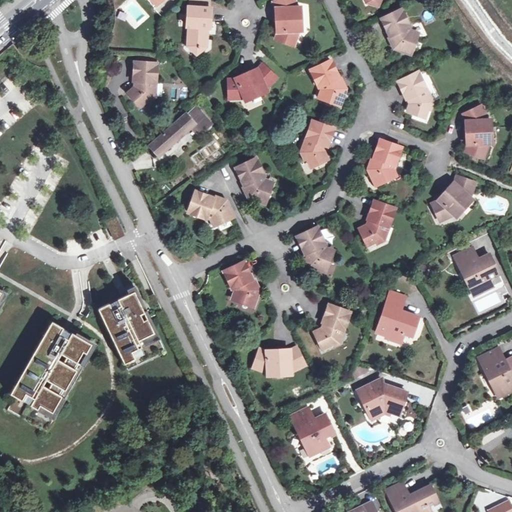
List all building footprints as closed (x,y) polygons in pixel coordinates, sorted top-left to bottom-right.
[(273,37),(287,42),(292,29),(297,29),(300,29),(300,22),(300,13),(300,6),(297,6),(294,0),(273,0),(277,7),(277,14),(274,14),(274,23),(277,24),(277,27),(273,37)] [(187,26),(186,45),(205,47),(206,27),(208,27),(209,8),(186,6),(185,25),(187,26)] [(422,13),(426,23),(435,20),(431,10),(422,13)] [(380,20),(388,37),(389,37),(393,45),(391,49),(408,56),(414,39),(409,37),(407,32),(405,29),(408,28),(400,11),(380,20)] [(292,29),(287,42),(292,44),(297,29),(292,29)] [(205,47),(186,45),(195,54),(205,47)] [(320,86),(322,90),(324,94),(322,99),(338,105),(344,88),(339,87),(336,79),(338,78),(329,59),(309,69),(317,87),(320,86)] [(138,106),(149,96),(150,82),(154,82),(155,63),(132,61),(131,80),(133,80),(133,85),(126,91),(138,106)] [(225,79),(227,94),(241,93),(242,98),(244,101),(249,98),(258,94),(265,91),(264,87),(274,76),(260,64),(253,70),(248,73),(247,70),(239,74),(240,76),(234,79),(225,79)] [(422,119),(427,106),(421,93),(425,91),(416,73),(395,82),(404,100),(405,99),(408,105),(405,113),(422,119)] [(421,93),(427,106),(431,104),(425,91),(421,93)] [(464,153),(479,158),(483,145),(489,144),(492,144),(491,138),(491,128),(491,120),(487,120),(482,107),(464,115),(467,122),(468,129),(464,129),(465,139),(468,138),(468,143),(464,153)] [(157,156),(190,128),(202,117),(195,108),(186,116),(184,114),(148,146),(157,156)] [(202,117),(190,128),(197,136),(210,125),(202,117)] [(309,140),(304,154),(310,167),(326,160),(323,152),(325,147),(326,147),(332,129),(312,121),(305,138),(309,140)] [(300,153),(304,154),(309,140),(305,138),(300,153)] [(369,168),(365,169),(372,185),(388,177),(385,171),(387,166),(388,164),(392,166),(399,147),(377,139),(370,159),(372,159),(369,168)] [(483,145),(479,158),(484,159),(489,144),(483,145)] [(241,187),(243,186),(247,194),(244,200),(260,206),(266,189),(261,187),(259,182),(257,179),(262,177),(253,159),(232,169),(241,187)] [(429,204),(436,217),(448,212),(452,215),(454,217),(458,212),(465,205),(470,199),(468,197),(473,183),(455,177),(452,184),(448,189),(445,187),(439,194),(441,196),(437,200),(429,204)] [(247,194),(243,186),(241,187),(238,188),(244,200),(247,194)] [(204,217),(206,218),(212,219),(214,225),(230,217),(223,201),(219,204),(209,200),(210,199),(191,192),(184,214),(203,220),(204,217)] [(364,244),(377,238),(382,225),(386,226),(393,208),(371,200),(365,219),(366,219),(364,225),(357,228),(364,244)] [(465,205),(458,212),(460,214),(467,207),(465,205)] [(448,212),(436,217),(438,222),(452,215),(448,212)] [(305,252),(306,252),(311,262),(308,267),(326,273),(332,256),(326,254),(324,249),(322,245),(325,243),(317,225),(296,235),(305,252)] [(382,225),(377,238),(381,240),(386,226),(382,225)] [(454,256),(469,287),(474,284),(478,293),(493,286),(489,278),(498,274),(491,258),(480,263),(478,259),(472,247),(454,256)] [(311,262),(306,252),(305,252),(302,253),(308,267),(311,262)] [(480,263),(491,258),(489,253),(478,259),(480,263)] [(234,286),(235,287),(237,291),(234,300),(251,307),(258,290),(254,288),(249,278),(252,278),(243,260),(223,270),(231,287),(234,286)] [(254,288),(258,290),(253,277),(252,278),(249,278),(254,288)] [(474,284),(469,287),(473,295),(478,293),(474,284)] [(405,296),(390,290),(376,330),(385,334),(385,336),(400,342),(404,333),(411,335),(418,317),(400,310),(405,296)] [(109,303),(98,308),(125,363),(127,369),(165,352),(149,318),(147,318),(141,305),(134,291),(118,299),(121,305),(112,309),(109,303)] [(500,296),(476,305),(478,312),(502,302),(500,296)] [(118,299),(109,303),(112,309),(121,305),(118,299)] [(319,349),(332,343),(337,330),(341,331),(348,313),(325,305),(318,323),(320,324),(318,329),(311,332),(319,349)] [(63,328),(52,321),(33,354),(38,357),(34,363),(29,360),(10,393),(2,406),(46,432),(96,346),(91,344),(72,333),(68,339),(59,334),(63,328)] [(72,333),(63,328),(59,334),(68,339),(72,333)] [(337,330),(332,343),(336,344),(341,331),(337,330)] [(256,349),(252,363),(264,367),(265,373),(265,376),(271,376),(282,376),(289,376),(289,372),(302,365),(295,347),(286,351),(280,352),(280,349),(270,349),(270,352),(264,352),(256,349)] [(478,357),(493,389),(498,387),(503,395),(511,390),(511,360),(510,362),(507,357),(503,359),(497,347),(478,357)] [(38,357),(33,354),(29,360),(34,363),(38,357)] [(264,367),(252,363),(251,368),(265,373),(264,367)] [(353,363),(348,376),(362,370),(361,366),(353,363)] [(373,391),(383,385),(379,379),(370,384),(373,391)] [(373,391),(370,384),(358,390),(371,418),(382,414),(383,409),(391,412),(399,414),(406,390),(388,384),(385,385),(383,385),(373,391)] [(498,387),(493,389),(498,398),(503,395),(498,387)] [(289,417),(306,448),(311,446),(315,453),(329,446),(326,438),(335,433),(327,419),(316,424),(313,419),(307,408),(289,417)] [(316,424),(327,419),(324,413),(313,419),(316,424)] [(311,446),(306,448),(310,456),(315,453),(311,446)] [(407,495),(401,482),(388,488),(389,491),(385,493),(394,511),(429,511),(427,506),(437,502),(429,485),(407,495)] [(503,504),(506,511),(511,511),(511,505),(509,500),(503,504)]
